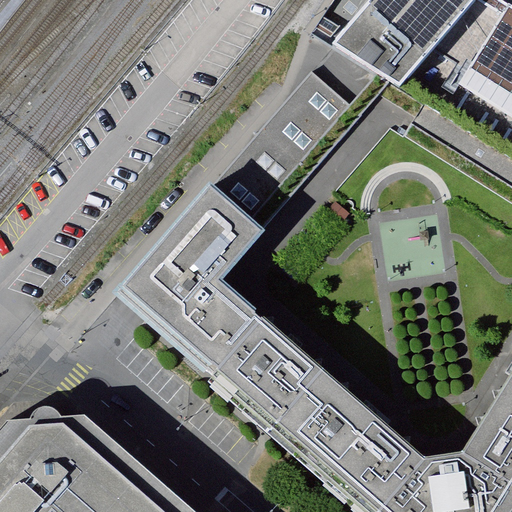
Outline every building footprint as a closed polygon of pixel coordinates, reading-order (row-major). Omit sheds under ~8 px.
[(511,0),(385,0),(342,50),(384,76),(410,92),(489,0),(511,0)] [(511,23),(468,90),(511,117),(511,23)] [(214,193),(254,228),(353,106),(315,75),(214,193)] [(254,228),(214,193),(123,301),(360,511),(511,511),(511,413),(477,469),(435,475),(226,292),(270,241),(254,228)] [(4,413),(0,417),(0,511),(206,511),(162,475),(83,409),(4,413)]
